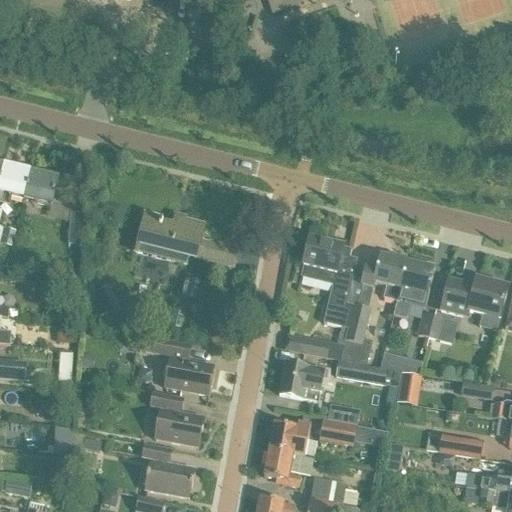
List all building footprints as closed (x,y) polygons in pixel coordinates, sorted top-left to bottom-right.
[(266,0),(271,12),(308,0),(266,0)] [(5,166),(0,184),(0,204),(10,207),(12,199),(25,202),(33,173),(5,166)] [(75,200),(57,195),(60,180),(33,173),(25,202),(51,208),(48,218),(68,223),(71,212),(75,200)] [(0,245),(13,249),(17,233),(0,228),(0,221),(2,212),(0,211),(0,245)] [(88,215),(71,214),(69,245),(86,246),(88,215)] [(233,267),(237,252),(201,243),(205,229),(174,222),(173,226),(147,219),(138,254),(187,267),(189,258),(197,260),(198,258),(233,267)] [(349,331),(355,307),(347,305),(353,280),(358,262),(351,260),(353,251),(311,240),(302,278),(334,286),(324,324),(349,331)] [(363,283),(362,288),(373,291),(374,286),(388,289),(385,301),(397,304),(408,264),(406,264),(406,263),(395,260),(393,261),(380,258),(376,272),(366,270),(363,283)] [(397,304),(393,317),(406,321),(410,306),(425,310),(428,300),(435,271),(433,271),(433,268),(422,265),(421,268),(408,264),(397,304)] [(9,269),(0,268),(0,279),(8,280),(9,269)] [(494,287),(476,283),(474,290),(448,284),(440,314),(461,319),(462,313),(482,318),(479,329),(496,334),(499,322),(507,291),(504,290),(505,286),(495,283),(494,287)] [(75,304),(76,290),(68,289),(66,303),(75,304)] [(125,320),(119,308),(105,316),(111,327),(125,320)] [(18,311),(0,309),(0,317),(17,319),(18,311)] [(424,317),(419,339),(428,341),(434,319),(424,317)] [(434,319),(428,341),(441,344),(447,322),(434,319)] [(48,328),(47,341),(65,342),(67,329),(48,328)] [(0,346),(1,346),(9,347),(11,335),(0,333),(0,346)] [(287,337),(284,353),(341,363),(344,348),(287,337)] [(208,399),(214,369),(188,364),(192,348),(148,338),(145,354),(171,360),(165,390),(208,399)] [(0,346),(0,381),(25,384),(27,365),(0,362),(0,355),(1,351),(1,346),(0,346)] [(418,379),(421,365),(405,361),(402,375),(418,379)] [(339,364),(336,379),(384,388),(387,373),(339,364)] [(314,395),(319,396),(321,396),(325,374),(286,366),(280,398),(312,404),(314,395)] [(461,398),(492,403),(494,389),(463,384),(461,398)] [(199,449),(204,420),(181,416),(184,401),(152,395),(150,410),(161,412),(156,441),(199,449)] [(494,405),(492,420),(511,423),(511,404),(507,403),(505,404),(503,405),(502,406),(494,405)] [(358,429),(324,422),(319,443),(353,450),(358,429)] [(276,426),(270,452),(294,457),(306,459),(312,429),(294,425),(293,430),(276,426)] [(427,452),(479,461),(482,445),(430,436),(427,452)] [(399,475),(403,449),(399,448),(389,446),(385,473),(394,475),(399,475)] [(190,499),(195,469),(170,464),(172,453),(144,447),(142,459),(152,461),(147,490),(190,499)] [(290,477),(294,457),(270,452),(265,478),(283,482),(282,488),(299,492),(302,479),(290,477)] [(511,484),(511,485),(496,482),(497,480),(469,476),(467,489),(511,496),(511,484)] [(311,500),(343,507),(343,506),(356,508),(359,495),(345,493),(346,487),(314,481),(311,500)] [(392,503),(395,484),(386,482),(383,501),(392,503)] [(511,511),(511,496),(467,489),(464,503),(478,505),(493,508),(493,506),(508,508),(507,511),(511,511)] [(106,494),(103,506),(109,507),(116,503),(118,497),(106,494)] [(135,511),(163,511),(165,504),(138,498),(135,511)] [(285,505),(285,504),(261,500),(258,511),(294,511),(296,507),(285,505)] [(343,507),(311,500),(308,511),(356,511),(357,510),(343,507)]
